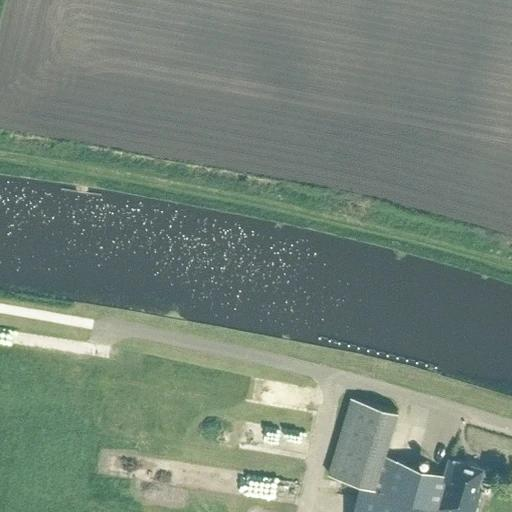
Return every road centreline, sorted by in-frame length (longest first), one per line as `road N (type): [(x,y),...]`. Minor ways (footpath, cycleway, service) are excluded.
road 1 (track): [(0,154),(237,196),(511,263)]
road 2 (unclassified): [(511,425),(307,367),(102,323)]
